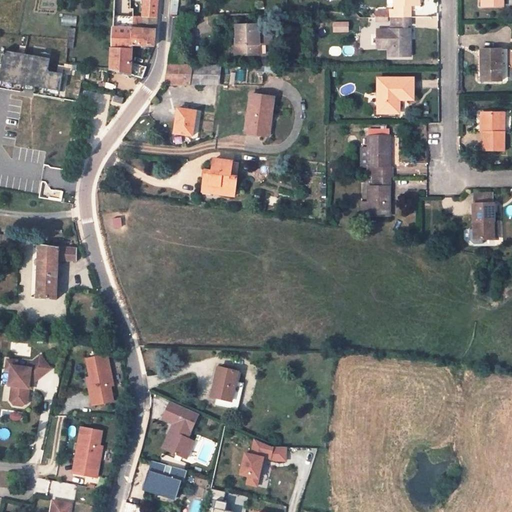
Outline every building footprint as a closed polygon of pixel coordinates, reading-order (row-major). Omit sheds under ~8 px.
[(143,0),(142,18),(157,18),(158,0),(143,0)] [(176,0),(171,0),(170,15),(177,15),(179,0),(176,0)] [(390,10),(390,17),(411,17),(410,6),(417,6),(416,0),(394,0),(395,6),(395,10),(390,10)] [(114,28),(134,29),(133,17),(114,16),(114,28)] [(390,17),(390,30),(379,30),(379,48),(389,48),(389,56),(411,56),(411,40),(411,29),(407,29),(407,26),(411,26),(411,17),(390,17)] [(141,29),(134,29),(133,45),(154,46),(157,18),(142,18),(141,29)] [(348,23),(346,23),(335,23),(335,31),(349,32),(348,23)] [(259,25),(236,26),(236,45),(236,56),(259,55),(259,44),(272,44),(272,26),(259,26),(259,25)] [(68,40),(67,48),(73,49),(76,29),(70,28),(68,40)] [(112,48),(133,49),(133,45),(134,29),(114,28),(112,48)] [(112,48),(111,68),(132,75),(132,62),(133,49),(112,48)] [(502,81),(501,50),(481,50),(481,57),(482,81),(502,81)] [(6,52),(0,81),(60,91),(63,74),(49,71),(51,59),(6,52)] [(132,62),(132,75),(142,78),(147,67),(132,62)] [(204,64),(176,64),(169,63),(168,63),(165,83),(203,84),(204,64)] [(220,69),(220,65),(204,64),(203,84),(217,84),(218,84),(220,69)] [(265,74),(265,65),(257,65),(257,74),(265,74)] [(378,114),(397,113),(397,100),(414,100),(414,79),(378,79),(378,114)] [(274,97),(251,94),(245,133),(264,135),(267,116),(272,117),(274,97)] [(124,98),(116,96),(114,102),(122,105),(124,98)] [(192,135),(195,111),(178,108),(174,132),(192,135)] [(505,113),(481,113),(481,133),(483,133),(484,151),(504,151),(505,113)] [(369,147),(369,168),(368,176),(373,176),(390,176),(393,176),(393,167),(390,167),(390,137),(369,136),(369,147)] [(369,168),(369,147),(360,147),(360,167),(369,168)] [(206,170),(203,188),(219,190),(218,194),(231,195),(232,185),(236,186),(237,176),(231,175),(233,162),(214,159),(212,170),(206,170)] [(239,162),(233,162),(231,175),(237,176),(239,162)] [(390,176),(373,176),(373,187),(368,187),(369,202),(368,216),(390,216),(390,176)] [(494,204),(494,192),(473,192),(474,204),(494,204)] [(368,216),(369,202),(360,202),(360,216),(368,216)] [(474,204),(474,217),(474,240),(495,239),(495,221),(494,204),(474,204)] [(15,237),(0,234),(0,247),(14,250),(15,237)] [(40,246),(39,252),(37,299),(57,299),(58,261),(77,262),(77,249),(59,247),(59,249),(53,248),(40,246)] [(87,388),(90,404),(111,400),(108,384),(111,384),(105,353),(84,357),(88,376),(90,387),(87,388)] [(13,385),(11,400),(14,404),(24,405),(28,402),(29,387),(30,381),(33,382),(51,367),(41,355),(26,367),(17,366),(17,360),(7,359),(6,370),(11,370),(9,385),(13,385)] [(238,410),(240,403),(232,402),(237,381),(239,372),(219,367),(212,396),(217,398),(216,405),(238,410)] [(244,383),(237,381),(232,402),(240,403),(244,383)] [(199,413),(171,400),(163,418),(174,423),(171,430),(173,431),(171,436),(174,437),(168,449),(183,456),(191,438),(189,437),(199,413)] [(79,443),(74,473),(95,477),(100,445),(97,445),(100,430),(79,426),(76,442),(79,443)] [(173,431),(171,430),(163,447),(168,449),(174,437),(171,436),(173,431)] [(195,440),(191,438),(183,456),(187,458),(195,440)] [(251,454),(244,453),(239,475),(248,477),(246,485),(256,487),(262,457),(267,458),(267,459),(275,461),(286,461),(287,445),(273,445),(254,438),(251,454)] [(76,442),(71,472),(74,473),(79,443),(76,442)] [(188,471),(152,461),(146,480),(155,482),(152,490),(178,498),(182,482),(184,482),(188,471)] [(224,501),(209,498),(206,511),(233,511),(223,509),(224,501)] [(65,511),(67,503),(50,500),(47,511),(65,511)] [(126,502),(123,511),(135,511),(137,505),(126,502)]
